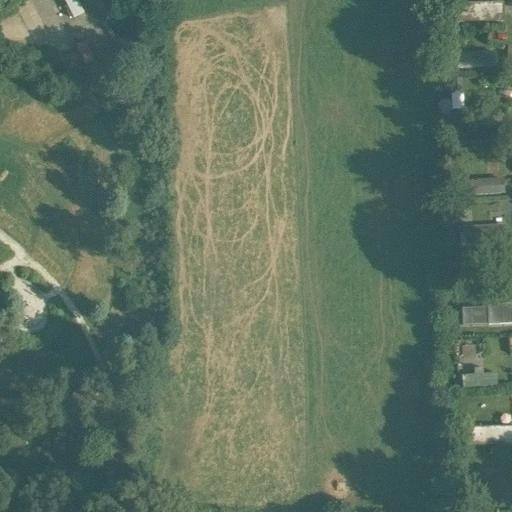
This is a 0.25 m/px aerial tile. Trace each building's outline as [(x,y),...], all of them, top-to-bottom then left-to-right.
[(79,0),(63,0),(71,17),(84,12),(79,0)] [(452,5),(452,23),(502,22),(502,4),(452,5)] [(454,54),(454,69),(494,67),(493,53),(454,54)] [(462,121),(462,126),(455,126),(456,142),(501,140),(501,137),(502,133),(502,130),(500,127),(500,124),(470,125),(470,121),(462,121)] [(501,179),(457,182),(458,197),(502,194),(501,179)] [(460,245),(504,242),(503,226),(459,229),(460,245)] [(482,339),(482,353),(510,353),(510,338),(482,339)] [(472,346),(461,347),(462,358),(473,357),(472,346)] [(495,373),(483,374),(482,368),(475,369),(474,369),(474,375),(462,376),(463,389),(496,386),(495,373)] [(472,427),(507,426),(507,409),(471,409),(472,427)] [(511,427),(468,429),(468,446),(511,444),(511,427)]
